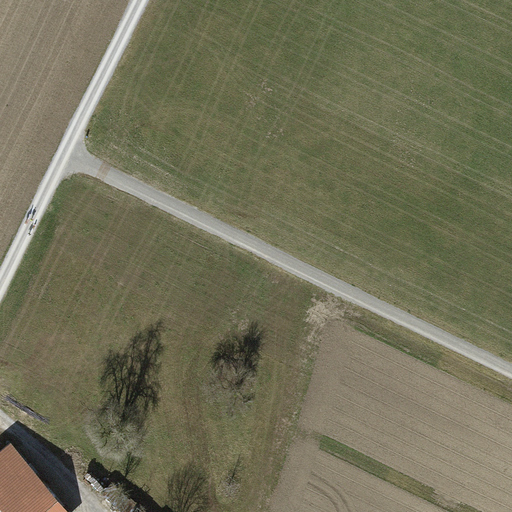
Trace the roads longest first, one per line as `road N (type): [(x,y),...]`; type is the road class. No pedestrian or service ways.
road 1 (track): [(67,155),(511,376)]
road 2 (track): [(0,295),(142,0)]
road 3 (track): [(93,511),(79,485),(0,419)]
